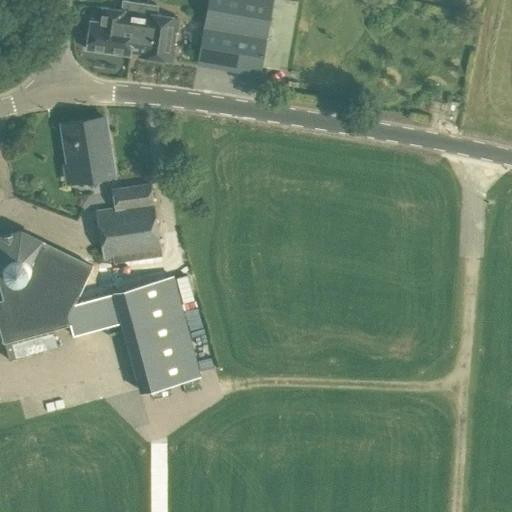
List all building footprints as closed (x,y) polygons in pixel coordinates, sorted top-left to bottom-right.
[(145,14),(147,3),(147,0),(122,0),(121,11),(94,7),(92,21),(90,21),(86,49),(130,55),(131,46),(140,48),(141,48),(145,14)] [(260,75),(274,0),(208,0),(197,63),(260,75)] [(294,19),(296,0),(275,0),(273,16),(294,19)] [(141,48),(140,48),(139,57),(174,62),(180,19),(156,16),(158,5),(147,3),(145,14),(141,48)] [(67,184),(115,176),(106,117),(62,124),(69,167),(65,167),(67,184)] [(162,255),(160,247),(151,182),(112,188),(115,207),(97,209),(104,256),(112,255),(114,263),(162,255)] [(0,300),(0,328),(8,359),(57,346),(53,330),(72,324),(69,316),(76,302),(93,267),(42,242),(43,240),(21,229),(0,234),(0,284),(4,300),(0,300)] [(76,302),(69,316),(72,324),(71,325),(73,334),(120,321),(139,392),(200,375),(173,276),(76,302)] [(38,371),(41,383),(61,378),(57,366),(38,371)] [(57,426),(71,423),(65,400),(51,403),(57,426)]
